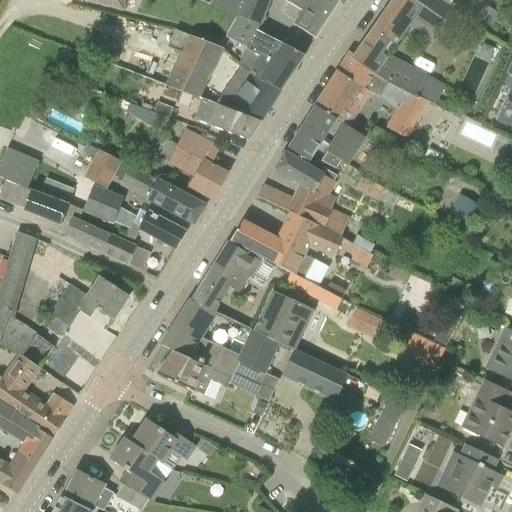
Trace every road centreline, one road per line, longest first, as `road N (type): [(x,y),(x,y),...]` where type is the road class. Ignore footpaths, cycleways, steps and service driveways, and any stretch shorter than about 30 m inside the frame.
road 1 (tertiary): [(120,376),(365,0)]
road 2 (residential): [(318,511),(288,467),(120,376)]
road 3 (tertiary): [(23,511),(120,376)]
